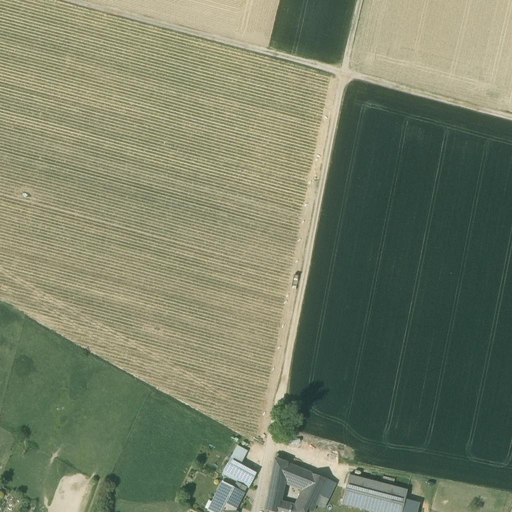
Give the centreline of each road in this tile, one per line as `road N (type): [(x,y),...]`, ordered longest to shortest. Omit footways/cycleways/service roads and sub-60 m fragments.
road 1 (track): [(511,119),(65,0)]
road 2 (track): [(363,0),(272,434)]
